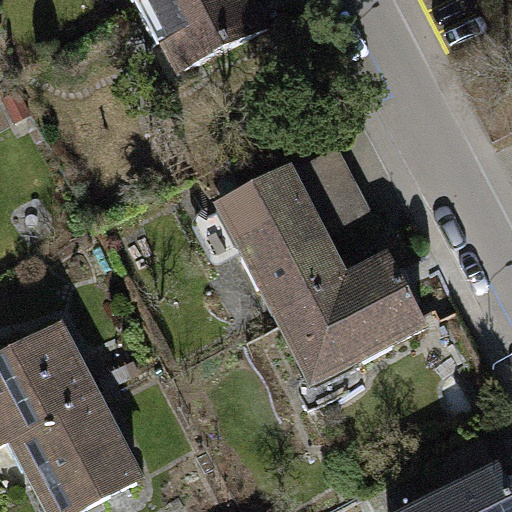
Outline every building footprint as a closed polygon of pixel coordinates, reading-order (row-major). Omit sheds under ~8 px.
[(130,0),(135,9),(151,0),(130,0)] [(167,39),(185,73),(267,30),(250,0),(151,0),(135,9),(155,46),(167,39)] [(311,222),(322,243),(367,219),(333,155),(289,178),(312,221),(311,222)] [(242,253),(278,323),(346,288),(345,286),(322,243),(311,222),(312,221),(289,178),(288,175),(227,207),(249,249),(242,253)] [(346,288),(278,323),(309,381),(350,360),(354,368),(425,330),(389,262),(345,286),(346,288)] [(0,446),(93,399),(59,333),(0,362),(0,446)] [(34,477),(51,511),(83,511),(137,484),(93,399),(0,446),(0,479),(6,491),(34,477)] [(431,467),(447,498),(498,472),(482,441),(431,467)] [(447,498),(420,511),(511,511),(511,498),(498,472),(447,498)]
